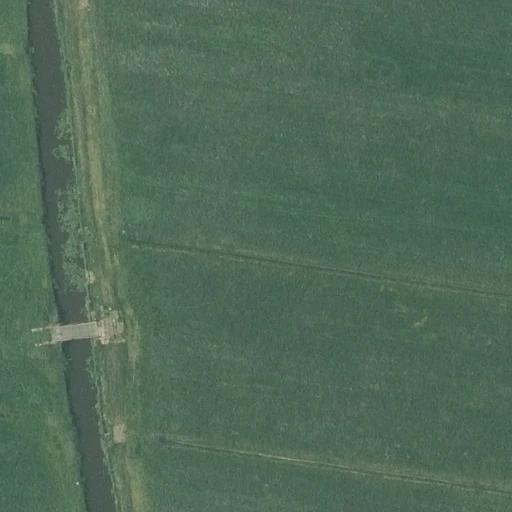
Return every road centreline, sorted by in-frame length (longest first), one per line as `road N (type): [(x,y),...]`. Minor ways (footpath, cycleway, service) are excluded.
road 1 (track): [(78,0),(99,216),(125,324)]
road 2 (track): [(125,324),(139,511)]
road 3 (track): [(125,324),(0,340)]
